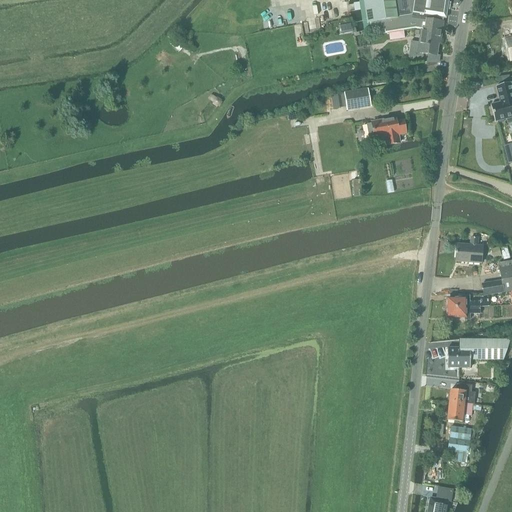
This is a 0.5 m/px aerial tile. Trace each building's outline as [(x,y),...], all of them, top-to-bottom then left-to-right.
[(363,0),(367,24),(370,24),(371,33),(384,30),(385,33),(416,28),(422,29),(425,30),(427,21),(442,23),(443,19),(446,19),(448,6),(449,0),(363,0)] [(422,29),(418,54),(435,56),(438,34),(441,34),(442,23),(427,21),(425,30),(422,29)] [(500,103),(491,105),(495,123),(507,120),(508,124),(511,123),(511,88),(510,83),(496,87),(500,103)] [(368,89),(343,93),(346,111),(370,107),(368,89)] [(333,109),(339,108),(337,95),(331,97),(333,109)] [(221,102),(216,98),(212,96),(209,100),(213,103),(218,107),(221,102)] [(372,124),(367,125),(369,139),(375,138),(375,140),(385,138),(386,146),(394,144),(395,144),(400,143),(398,136),(406,134),(403,120),(383,124),(383,121),(372,123),(372,124)] [(478,246),(478,238),(471,238),(471,245),(457,244),(456,262),(481,264),(483,246),(478,246)] [(493,259),(501,257),(499,248),(491,251),(493,259)] [(511,261),(498,264),(501,280),(482,284),(484,296),(499,294),(511,291),(511,261)] [(447,308),(480,308),(480,301),(470,301),(470,296),(464,296),(464,299),(447,299),(447,308)] [(480,308),(447,308),(448,317),(464,317),(465,320),(470,320),(470,314),(480,314),(480,308)] [(447,348),(447,368),(470,368),(470,360),(490,360),(504,360),(511,340),(460,340),(459,340),(459,349),(447,348)] [(470,404),(472,390),(472,386),(456,384),(456,391),(450,390),(449,402),(470,404)] [(473,405),(470,404),(449,402),(447,420),(463,422),(464,415),(471,416),(472,411),(480,412),(480,405),(473,404),(473,405)] [(474,442),(475,430),(471,430),(471,429),(451,427),(447,461),(467,464),(468,453),(470,441),(474,442)] [(430,498),(427,511),(444,511),(445,508),(447,509),(448,502),(449,502),(451,503),(453,490),(438,488),(436,499),(430,498)]
